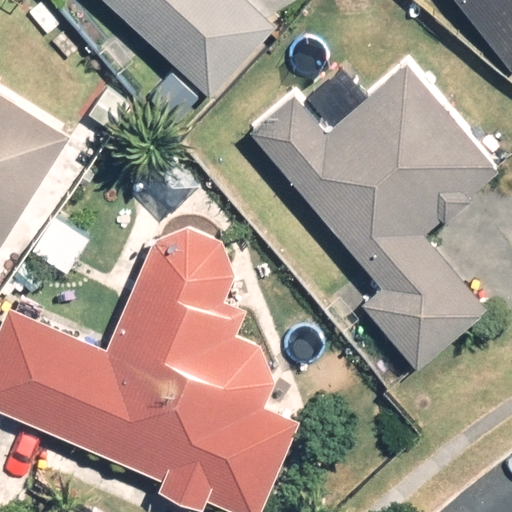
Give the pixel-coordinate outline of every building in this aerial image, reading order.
[(120,0),(214,86),(279,17),(260,0),(120,0)] [(511,0),(467,0),(511,58),(511,0)] [(299,80),(249,122),(384,280),(367,294),(423,359),(490,302),(422,223),(497,159),(409,57),(334,120),(299,80)] [(0,239),(68,128),(0,86),(0,239)] [(13,300),(0,329),(0,399),(255,508),(297,411),(265,398),(275,373),(261,336),(240,327),(250,305),(225,295),(238,264),(226,233),(192,219),(160,230),(111,342),(13,300)]
